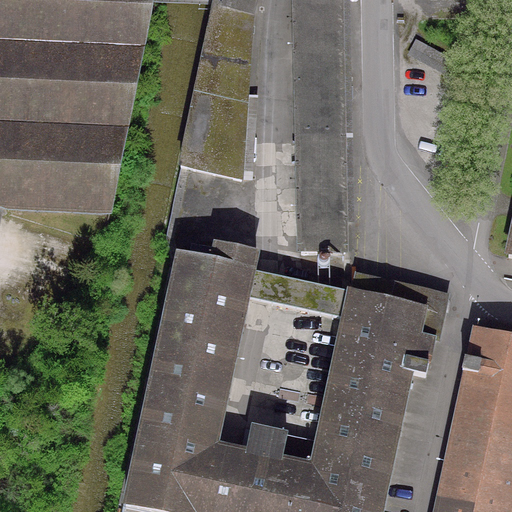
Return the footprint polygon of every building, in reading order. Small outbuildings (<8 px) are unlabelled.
[(147,0),(0,0),(0,205),(1,207),(106,212),(147,0)] [(213,8),(179,171),(239,184),(251,17),(254,0),(213,0),(212,8),(213,8)] [(343,256),(342,211),(337,0),(293,0),(299,257),(343,256)] [(211,268),(177,260),(124,510),(130,511),(379,511),(408,377),(424,380),(426,368),(432,343),(416,340),(422,313),(275,282),(269,308),(343,324),(311,472),(279,465),(285,441),(250,433),(245,458),(213,451),(254,260),(214,251),(211,268)] [(511,511),(511,342),(473,334),(466,365),(463,365),(460,377),(464,377),(434,511),(511,511)]
